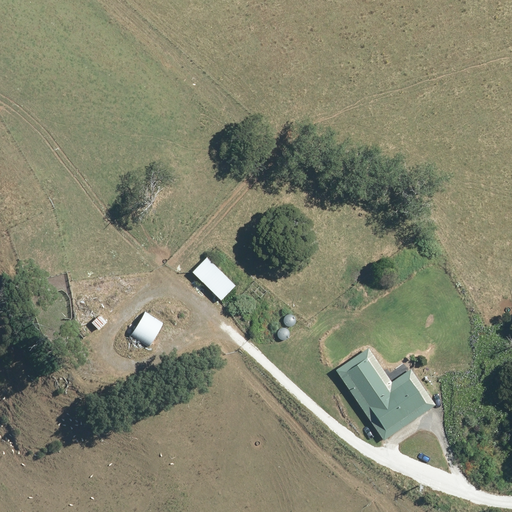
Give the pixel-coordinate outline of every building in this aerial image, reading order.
[(234,286),(206,258),(192,273),(220,301),(234,286)] [(90,311),(90,299),(78,300),(79,311),(90,311)] [(162,323),(145,312),(129,336),(147,347),(162,323)] [(86,323),(85,313),(71,314),(71,324),(86,323)] [(106,323),(100,315),(91,322),(97,330),(106,323)] [(390,383),(368,349),(335,371),(382,440),(434,406),(424,391),(410,370),(390,383)]
